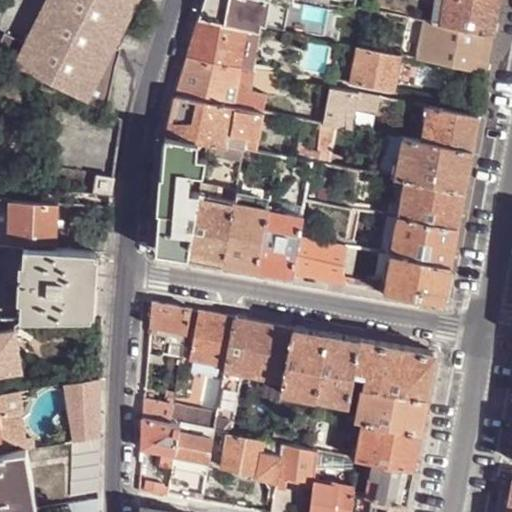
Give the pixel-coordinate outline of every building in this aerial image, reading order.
[(134,0),(46,0),(26,41),(4,30),(0,38),(0,55),(86,98),(134,0)] [(207,0),(202,18),(261,29),(262,23),(265,0),(207,0)] [(265,0),(262,23),(286,27),(290,0),(265,0)] [(443,23),(446,0),(438,0),(434,22),(443,23)] [(501,0),(446,0),(443,23),(495,33),(499,12),(501,0)] [(202,18),(190,57),(255,69),(256,69),(263,29),(261,29),(202,18)] [(420,58),(427,20),(417,18),(410,56),(420,58)] [(434,22),(427,20),(420,58),(488,70),(492,49),(495,33),(443,23),(434,22)] [(396,90),(403,55),(365,48),(360,47),(357,65),(354,83),(396,90)] [(190,57),(179,95),(267,111),(270,93),(251,90),(255,69),(190,57)] [(354,83),(357,65),(335,62),(332,79),(354,83)] [(355,128),(361,94),(333,89),(326,122),(341,125),(355,128)] [(179,95),(169,136),(211,143),(228,146),(237,147),(246,149),(248,149),(250,136),(262,138),(267,111),(179,95)] [(477,132),(480,115),(431,106),(425,140),(474,150),(477,132)] [(308,119),(319,121),(321,110),(310,108),(308,119)] [(333,165),(341,125),(326,122),(323,122),(316,162),(333,165)] [(162,234),(175,254),(191,257),(203,193),(203,188),(210,153),(211,143),(169,136),(162,234)] [(470,170),(474,150),(425,140),(409,138),(405,137),(399,172),(398,176),(408,178),(467,188),(470,170)] [(211,143),(210,153),(226,156),(228,146),(211,143)] [(237,147),(235,158),(244,159),(246,149),(237,147)] [(246,149),(244,159),(278,165),(279,155),(248,149),(246,149)] [(279,155),(278,165),(313,171),(315,161),(279,155)] [(96,190),(99,174),(48,169),(45,190),(96,193),(96,190)] [(96,190),(111,193),(114,175),(99,174),(96,190)] [(398,176),(396,176),(389,215),(401,217),(408,178),(398,176)] [(464,207),(467,188),(408,178),(401,217),(460,227),(464,207)] [(210,260),(226,263),(237,198),(209,194),(203,193),(191,257),(210,260)] [(245,267),(260,269),(270,209),(271,205),(237,198),(226,263),(245,267)] [(56,243),(58,203),(10,201),(9,240),(56,243)] [(108,222),(109,206),(67,204),(66,219),(108,222)] [(278,273),(294,275),(301,237),(305,216),(270,209),(260,269),(278,273)] [(401,217),(389,215),(382,252),(389,252),(391,246),(395,247),(401,217)] [(457,244),(460,227),(401,217),(395,247),(394,253),(453,263),(457,244)] [(94,250),(105,251),(106,237),(75,235),(75,249),(94,250)] [(294,275),(347,284),(348,277),(344,269),(348,245),(301,237),(294,275)] [(350,277),(356,246),(348,245),(344,269),(348,277),(347,284),(348,285),(350,277)] [(19,320),(91,318),(94,250),(75,249),(22,246),(19,320)] [(389,252),(382,252),(376,281),(389,283),(394,253),(389,252)] [(450,280),(453,263),(394,253),(389,283),(387,292),(446,302),(450,280)] [(387,292),(389,283),(376,281),(350,277),(348,285),(387,292)] [(155,302),(152,326),(188,334),(193,309),(155,302)] [(214,313),(201,310),(192,360),(227,367),(237,317),(214,313)] [(264,322),(237,317),(227,367),(226,371),(245,374),(286,380),(296,327),(264,322)] [(0,373),(22,370),(16,327),(0,329),(0,373)] [(310,330),(296,327),(286,380),(284,391),(317,397),(329,333),(310,330)] [(343,336),(329,333),(317,397),(349,403),(353,383),(355,373),(362,339),(343,336)] [(362,339),(355,373),(365,375),(364,385),(429,396),(433,373),(437,352),(362,339)] [(234,432),(245,374),(226,371),(223,388),(220,409),(218,418),(216,428),(224,430),(230,431),(234,432)] [(365,375),(355,373),(353,383),(364,385),(365,375)] [(100,376),(67,382),(71,410),(100,403),(100,376)] [(426,411),(429,396),(364,385),(357,417),(363,418),(423,428),(426,411)] [(211,408),(220,409),(223,388),(214,387),(211,408)] [(0,447),(23,443),(24,450),(27,450),(38,448),(36,436),(22,438),(16,398),(23,397),(22,389),(0,393),(0,447)] [(145,416),(172,420),(173,410),(175,404),(146,399),(145,416)] [(75,432),(100,428),(100,403),(71,410),(75,430),(75,432)] [(209,416),(210,410),(175,403),(175,404),(173,410),(209,416)] [(218,418),(220,409),(211,408),(210,410),(209,416),(218,418)] [(216,428),(218,418),(209,416),(173,410),(172,420),(182,422),(193,424),(207,427),(216,428)] [(329,412),(321,450),(330,451),(343,454),(351,416),(329,412)] [(145,416),(145,448),(164,451),(176,453),(180,430),(182,422),(172,420),(145,416)] [(420,445),(423,428),(363,418),(357,456),(359,457),(371,459),(375,459),(415,467),(420,445)] [(182,422),(180,430),(191,432),(193,424),(182,422)] [(207,427),(205,435),(215,436),(216,428),(207,427)] [(75,430),(66,432),(67,442),(72,441),(99,437),(100,428),(75,432),(75,430)] [(284,443),(292,444),(294,431),(276,428),(274,440),(284,443)] [(176,455),(210,461),(215,436),(205,435),(191,432),(180,430),(176,453),(176,455)] [(221,449),(227,450),(230,431),(224,430),(221,449)] [(234,432),(230,431),(227,450),(225,466),(256,471),(256,474),(280,477),(280,472),(283,452),(263,449),(265,438),(234,432)] [(71,495),(99,490),(99,437),(72,441),(71,495)] [(283,452),(280,472),(315,478),(316,470),(319,449),(292,444),(284,443),(283,452)] [(316,470),(323,471),(325,458),(330,459),(330,451),(321,450),(319,449),(316,470)] [(0,511),(20,511),(22,511),(37,508),(27,450),(24,450),(0,454),(0,511)] [(162,462),(174,463),(176,455),(176,453),(164,451),(162,462)] [(346,475),(357,477),(359,457),(357,456),(348,455),(346,475)] [(412,484),(415,467),(375,459),(374,465),(368,495),(409,502),(412,484)] [(316,478),(356,486),(357,477),(346,475),(323,471),(316,470),(315,478),(316,478)] [(312,511),(352,511),(354,502),(355,492),(356,486),(316,478),(312,511)] [(273,511),(290,511),(294,489),(278,486),(273,511)] [(203,500),(230,505),(231,498),(231,495),(205,490),(203,500)] [(366,505),(368,495),(355,492),(354,502),(366,505)] [(407,511),(409,502),(368,495),(366,505),(365,511),(407,511)] [(98,511),(99,498),(70,503),(70,511),(98,511)]
